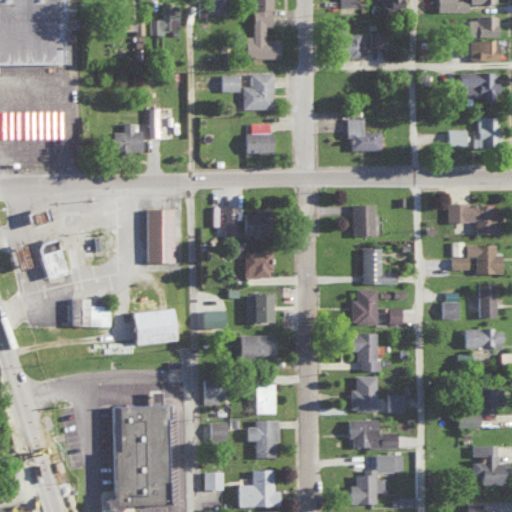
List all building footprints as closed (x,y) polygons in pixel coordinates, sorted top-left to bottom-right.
[(0,0),(0,62),(64,63),(64,27),(73,27),(73,17),(63,17),(62,0),(0,0)] [(223,12),(222,0),(195,0),(196,13),(223,12)] [(277,56),(277,38),(261,38),(261,24),(268,24),(268,0),(248,0),(249,34),(241,34),(241,56),(277,56)] [(379,0),(380,8),(400,7),(399,0),(379,0)] [(432,0),(433,10),(465,9),(464,0),(432,0)] [(146,17),(147,33),(161,33),(161,27),(173,27),(172,3),(159,3),(159,17),(146,17)] [(493,35),(493,14),(473,14),(473,18),(464,18),(464,35),(493,35)] [(344,32),(344,24),(332,24),(332,55),(362,55),(362,45),(356,45),(355,31),(344,32)] [(380,29),(366,29),(366,45),(380,45),(380,29)] [(467,59),(494,58),(494,37),(466,38),(467,59)] [(270,107),(269,70),(247,71),(247,84),(239,84),(239,107),(270,107)] [(479,94),(479,100),(494,100),(493,70),(453,71),(454,95),(479,94)] [(234,72),(217,72),(217,89),(235,88),(234,72)] [(473,114),(472,142),(494,143),(495,115),(473,114)] [(346,148),(377,148),(377,129),(360,129),(359,116),(342,116),(342,136),(346,136),(346,148)] [(108,129),(108,151),(137,150),(137,128),(130,129),(130,120),(118,121),(118,129),(108,129)] [(241,150),(271,150),(271,130),(266,130),(266,120),(247,121),(247,131),(241,131),(241,150)] [(444,143),(462,143),(462,127),(443,127),(444,143)] [(489,201),(443,202),(444,219),(470,219),(471,232),(496,231),(495,213),(489,213),(489,201)] [(371,233),(371,202),(348,202),(348,233),(371,233)] [(27,222),(45,217),(41,205),(24,210),(27,222)] [(234,235),(234,205),(221,205),(221,235),(234,235)] [(169,260),(168,206),(142,207),(142,260),(169,260)] [(240,233),(261,234),(261,207),(252,207),(252,212),(240,211),(240,233)] [(39,277),(60,273),(53,236),(32,240),(39,277)] [(460,239),(448,239),(448,254),(460,253),(460,239)] [(13,269),(28,264),(21,241),(5,246),(13,269)] [(497,271),(496,253),(491,253),(491,241),(461,242),(461,253),(471,253),(472,271),(497,271)] [(376,246),(357,246),(358,281),(392,281),(392,269),(377,269),(376,246)] [(266,274),(266,249),(241,249),(240,274),(266,274)] [(447,267),(465,267),(464,255),(446,255),(447,267)] [(491,315),(492,282),(474,281),(473,315),(491,315)] [(347,321),(372,321),(373,286),(352,286),(352,297),(348,297),(347,321)] [(266,319),(266,291),(242,292),(243,320),(266,319)] [(106,324),(106,309),(98,309),(98,303),(85,303),(85,296),(66,296),(65,323),(106,324)] [(437,316),(455,316),(456,298),(438,298),(437,316)] [(397,321),(397,306),(384,305),(384,321),(397,321)] [(129,343),(169,338),(165,306),(125,310),(129,343)] [(220,325),(219,308),(197,309),(198,326),(220,325)] [(459,345),(498,344),(498,329),(490,329),(490,326),(459,326),(459,345)] [(345,349),(352,349),(352,359),(358,359),(357,368),(376,369),(376,357),(372,357),(373,330),(346,330),(345,349)] [(270,332),(235,332),(234,356),(270,357),(270,332)] [(372,373),(352,373),(351,388),(347,388),(347,409),(372,409),(372,373)] [(271,411),(271,381),(250,381),(251,411),(271,411)] [(474,425),(474,409),(490,408),(490,386),(470,387),(470,410),(451,411),(452,425),(474,425)] [(383,409),(399,409),(399,392),(383,392),(383,409)] [(110,404),(111,448),(106,448),(107,503),(160,502),(159,416),(162,415),(162,403),(110,404)] [(242,439),(251,439),(251,455),(272,455),(272,440),(275,440),(275,417),(250,417),(250,424),(242,424),(242,439)] [(346,417),(346,445),(393,445),(393,430),(373,430),(373,417),(346,417)] [(223,438),(222,419),(205,420),(206,438),(223,438)] [(468,443),(468,456),(467,456),(468,475),(477,474),(477,482),(504,482),(503,461),(493,461),(493,443),(468,443)] [(389,452),(371,452),(371,470),(390,469),(389,452)] [(269,467),(246,467),(247,482),(232,483),(233,505),(276,503),(276,489),(270,489),(269,467)] [(371,467),(360,467),(360,472),(351,473),(352,483),(345,483),(345,502),(371,501),(371,490),(380,490),(380,477),(371,477),(371,467)] [(199,487),(219,488),(219,469),(200,469),(199,487)] [(477,511),(478,501),(461,501),(461,511),(477,511)]
